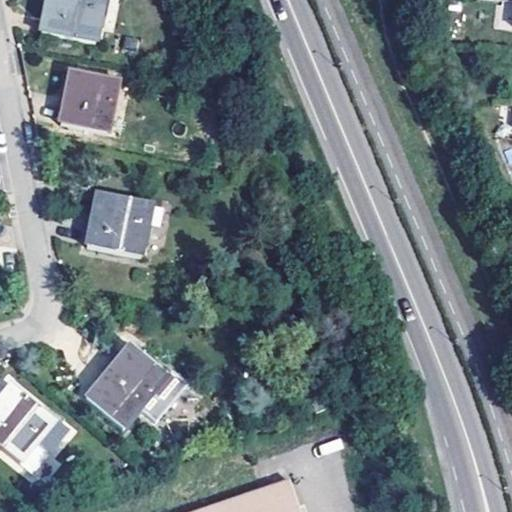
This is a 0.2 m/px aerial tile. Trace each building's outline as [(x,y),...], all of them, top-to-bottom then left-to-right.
[(104,0),(47,0),(40,36),(92,48),(104,0)] [(116,83),(70,73),(69,80),(60,127),(105,136),(116,83)] [(152,209),(97,197),(95,205),(85,249),(139,261),(152,209)] [(167,380),(131,350),(125,356),(86,403),(122,433),(137,414),(153,427),(187,389),(171,376),(167,380)] [(65,435),(10,389),(0,401),(0,450),(30,476),(65,435)] [(294,511),(286,485),(204,511),(294,511)]
